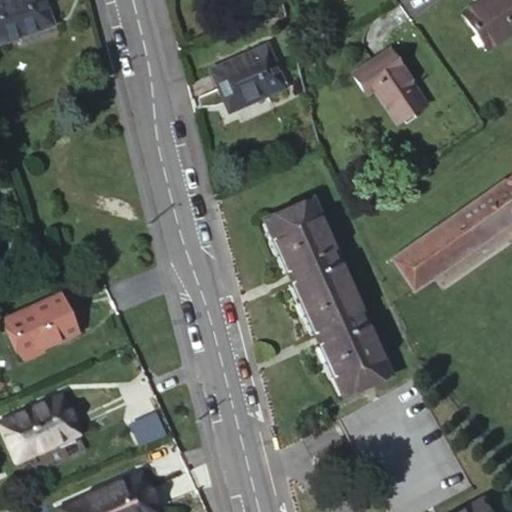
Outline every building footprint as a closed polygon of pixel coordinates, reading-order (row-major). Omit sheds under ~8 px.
[(38,0),(3,0),(0,1),(0,47),(18,42),(17,37),(47,26),(38,0)] [(511,32),(511,2),(510,0),(482,0),(452,20),(476,57),(511,32)] [(231,101),(235,111),(267,97),(269,101),(288,92),(269,47),(211,72),(224,104),(231,101)] [(424,107),(387,52),(350,76),(364,97),(373,91),(396,125),(424,107)] [(231,101),(224,104),(228,114),(235,111),(231,101)] [(438,228),(387,264),(410,297),(433,281),(461,262),(511,225),(511,176),(500,184),(438,228)] [(312,203),(268,222),(281,254),(334,381),(341,397),(385,380),(312,203)] [(62,298),(7,323),(24,360),(78,335),(62,298)] [(409,383),(335,424),(384,511),(426,511),(468,489),(409,383)] [(61,399),(0,425),(0,426),(15,458),(35,449),(38,454),(78,437),(61,399)] [(143,475),(61,511),(154,511),(159,510),(143,475)]
